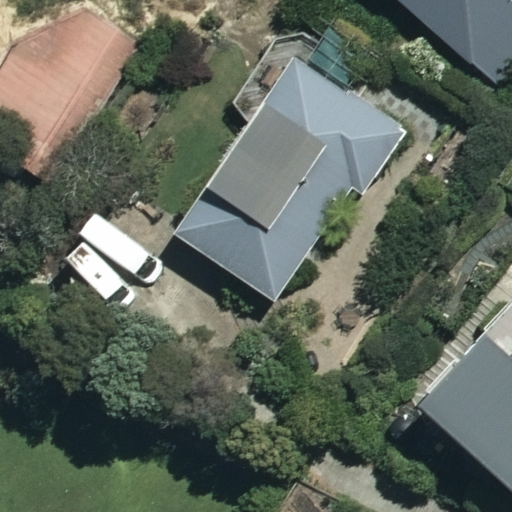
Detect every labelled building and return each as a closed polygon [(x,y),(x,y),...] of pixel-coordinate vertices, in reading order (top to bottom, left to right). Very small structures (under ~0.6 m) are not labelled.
[(144,52),(71,0),(66,0),(0,92),(0,155),(47,189),(144,52)] [(511,0),(396,0),(499,88),(511,73),(511,0)] [(418,141),(275,49),(237,109),(262,125),(183,249),(287,315),(356,207),(371,216),(418,141)] [(184,231),(133,196),(74,279),(125,315),(184,231)] [(511,339),(493,361),(508,375),(452,438),(511,490),(511,339)] [(327,511),(319,500),(302,511),(327,511)]
